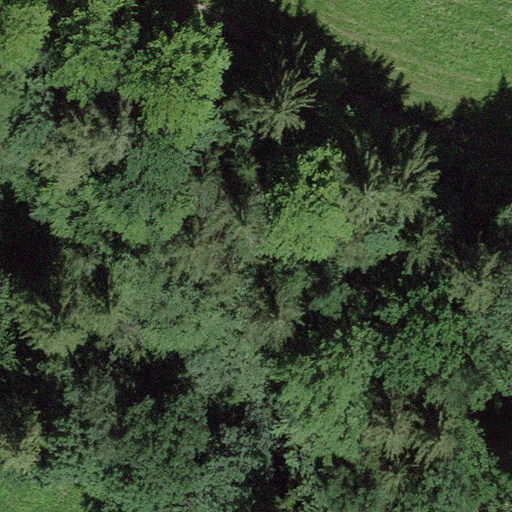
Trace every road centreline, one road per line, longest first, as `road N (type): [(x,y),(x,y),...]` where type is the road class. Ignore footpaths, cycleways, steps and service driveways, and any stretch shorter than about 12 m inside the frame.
road 1 (track): [(16,0),(94,37),(511,146)]
road 2 (track): [(208,511),(0,354)]
road 3 (track): [(359,103),(172,0)]
